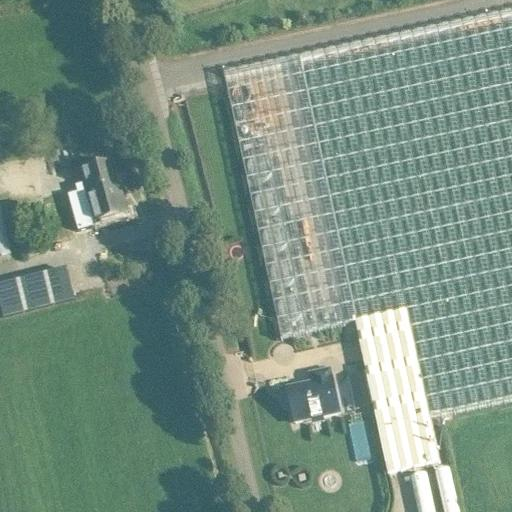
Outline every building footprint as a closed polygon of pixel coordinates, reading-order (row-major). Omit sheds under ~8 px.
[(511,402),(511,14),(224,76),(281,341),(356,325),(374,407),(390,476),(440,465),(430,420),(511,402)] [(76,124),(50,127),(52,145),(78,142),(76,124)] [(32,163),(5,169),(9,192),(36,187),(32,163)] [(76,195),(67,197),(77,233),(92,229),(91,226),(126,216),(117,184),(113,185),(107,163),(80,171),(84,185),(80,186),(82,193),(76,195)] [(4,179),(0,179),(0,258),(13,257),(4,179)] [(73,301),(72,296),(65,271),(0,288),(0,311),(2,319),(73,301)] [(310,376),(312,386),(288,391),(295,424),(340,415),(330,371),(310,376)] [(421,483),(426,511),(442,511),(436,480),(421,483)]
